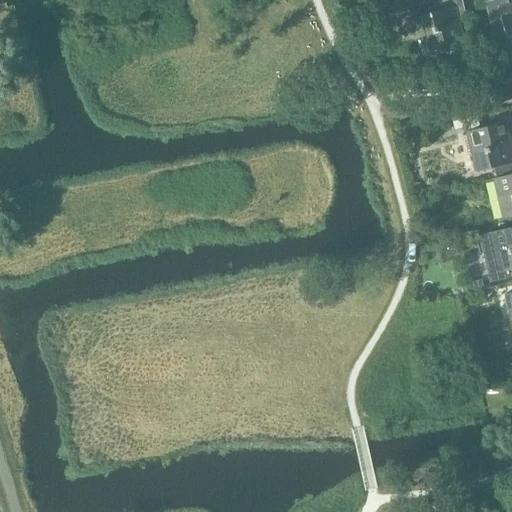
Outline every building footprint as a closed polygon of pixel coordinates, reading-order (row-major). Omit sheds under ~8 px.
[(461,0),(435,0),(430,1),(412,6),(424,57),(464,47),(457,18),(465,16),(461,0)] [(492,0),(484,2),(491,32),(495,49),(507,47),(511,45),(511,3),(508,5),(506,0),(492,0)] [(493,168),(495,178),(495,179),(511,174),(511,151),(511,152),(505,122),(465,132),(475,172),(493,168)] [(511,216),(511,174),(495,179),(495,178),(492,179),(502,219),(511,216)] [(511,269),(511,227),(489,233),(498,272),(511,269)] [(480,281),(463,285),(465,292),(482,288),(480,281)]
